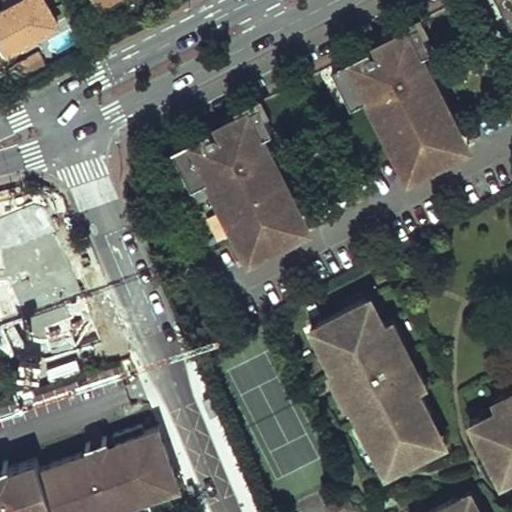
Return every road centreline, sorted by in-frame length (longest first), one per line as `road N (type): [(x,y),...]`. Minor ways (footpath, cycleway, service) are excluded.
road 1 (residential): [(230,511),(75,140)]
road 2 (residential): [(149,99),(173,106),(384,0)]
road 3 (secondary): [(252,0),(59,98)]
road 4 (secondary): [(149,99),(281,29)]
